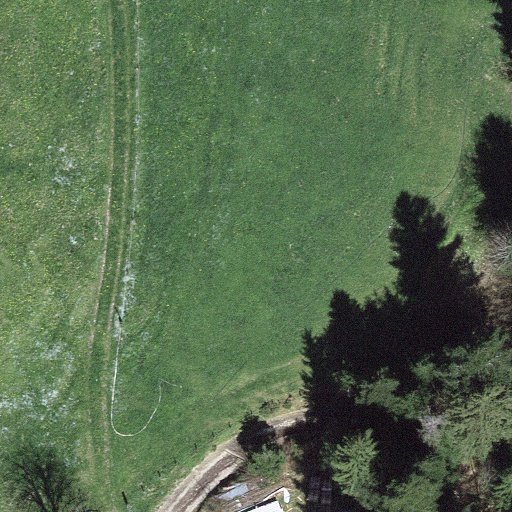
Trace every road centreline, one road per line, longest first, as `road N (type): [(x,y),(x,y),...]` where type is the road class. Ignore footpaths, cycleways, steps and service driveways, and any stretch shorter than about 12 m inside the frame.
road 1 (track): [(121,511),(107,406),(128,87),(125,0)]
road 2 (track): [(180,511),(248,447),(286,429),(326,423),(391,436),(422,457),(470,511)]
